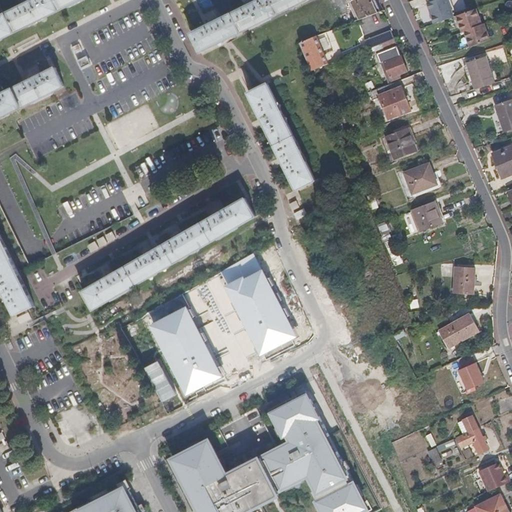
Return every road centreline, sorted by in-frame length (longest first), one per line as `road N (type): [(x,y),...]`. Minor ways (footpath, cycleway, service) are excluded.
road 1 (residential): [(511,359),(502,330),(502,235),(394,0)]
road 2 (residential): [(135,441),(324,346)]
road 3 (residential): [(81,263),(257,162)]
road 4 (residential): [(257,162),(218,83),(183,59),(155,0)]
road 5 (residential): [(324,346),(257,162)]
road 6 (residential): [(409,509),(324,346)]
road 7 (residential): [(2,352),(48,454),(71,465)]
